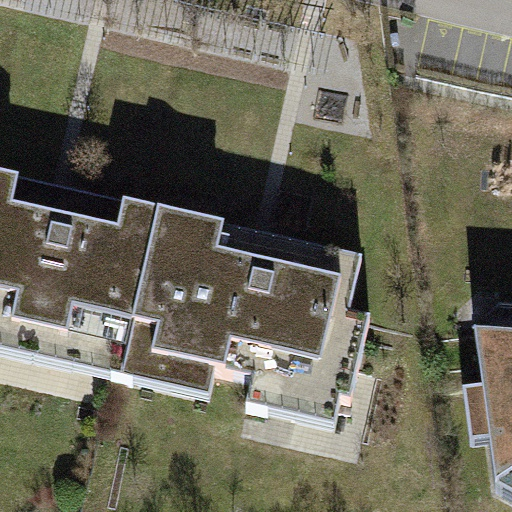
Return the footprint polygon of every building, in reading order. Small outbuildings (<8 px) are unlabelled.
[(123,384),(129,357),(161,216),(92,201),(86,227),(46,218),(52,192),(0,180),(0,328),(1,329),(0,333),(0,357),(74,374),(80,346),(118,355),(112,382),(123,384)] [(350,317),(363,262),(294,246),(288,273),(248,264),(254,237),(161,216),(129,357),(217,377),(254,385),(247,413),(259,416),(266,388),(303,397),(297,424),(336,433),(342,405),(352,408),(371,322),(350,317)] [(511,310),(499,310),(476,334),(483,392),(464,395),(471,450),(490,447),(496,493),(511,501),(511,310)] [(118,355),(80,346),(74,374),(112,382),(118,355)] [(217,377),(129,357),(123,384),(211,404),(217,377)] [(266,388),(259,416),(297,424),(303,397),(266,388)]
